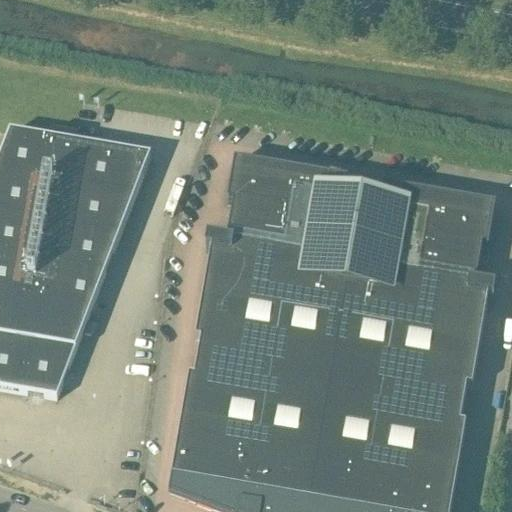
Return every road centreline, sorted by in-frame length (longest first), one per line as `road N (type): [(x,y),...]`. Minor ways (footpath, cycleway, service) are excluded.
road 1 (unknown): [(479,511),(511,345)]
road 2 (trunk): [(369,0),(511,27)]
